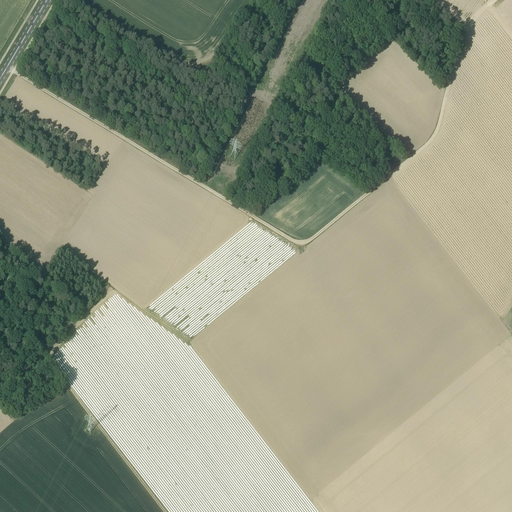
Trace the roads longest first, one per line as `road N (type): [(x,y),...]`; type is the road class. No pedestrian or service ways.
road 1 (track): [(496,0),(464,27),(431,139),(304,243),(0,70)]
road 2 (track): [(0,325),(48,361),(165,511)]
